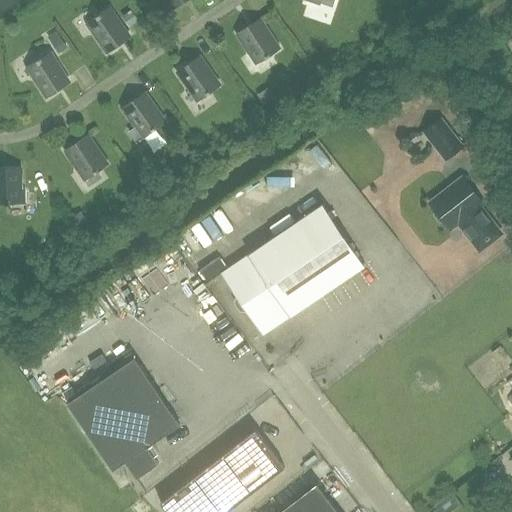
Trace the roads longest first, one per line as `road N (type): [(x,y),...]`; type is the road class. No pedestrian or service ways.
road 1 (unknown): [(394,511),(263,380),(162,336)]
road 2 (residential): [(230,0),(46,125),(0,137)]
